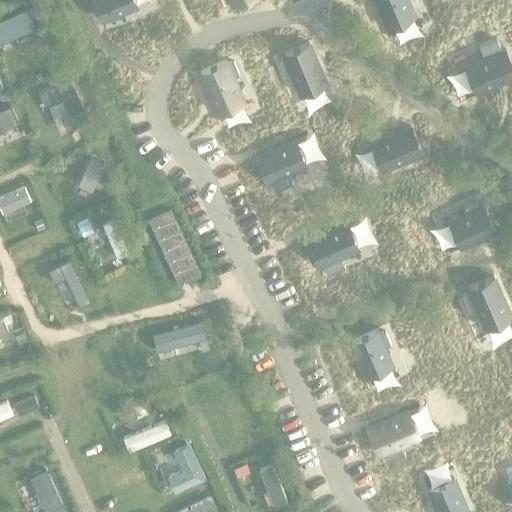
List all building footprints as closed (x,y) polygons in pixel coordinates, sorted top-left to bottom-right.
[(135,0),(93,0),(102,19),(137,3),(135,0)] [(406,0),(376,0),(388,26),(413,15),(406,0)] [(21,15),(10,20),(26,54),(37,49),(21,15)] [(483,59),(465,68),(475,91),(511,74),(511,64),(505,50),(500,52),(495,39),(478,47),(483,59)] [(284,56),(278,59),(283,72),(289,69),(299,90),(325,79),(308,42),(282,53),(284,56)] [(226,61),(199,73),(215,109),(242,97),(232,76),(239,73),(233,60),(227,63),(226,61)] [(36,70),(8,82),(14,95),(42,82),(36,70)] [(11,103),(0,107),(0,128),(18,120),(11,103)] [(63,110),(50,116),(69,153),(81,147),(63,110)] [(409,125),(370,142),(381,168),(420,150),(409,125)] [(295,136),(255,154),(266,180),(269,178),(274,189),(292,181),(287,170),(307,161),(295,136)] [(90,168),(54,184),(59,196),(95,180),(90,168)] [(465,212),(449,220),(460,245),(493,230),(482,205),(478,207),(475,201),(463,206),(465,212)] [(87,217),(77,222),(84,236),(94,231),(87,217)] [(41,218),(34,220),(38,230),(45,227),(41,218)] [(348,220),(307,238),(318,264),(322,262),(326,273),(344,265),(339,254),(359,245),(348,220)] [(114,221),(103,225),(117,259),(129,254),(114,221)] [(469,291),(457,296),(465,313),(476,307),(485,326),(509,314),(492,275),(467,287),(469,291)] [(204,300),(162,317),(168,331),(210,315),(204,300)] [(4,320),(0,321),(0,337),(9,334),(4,320)] [(377,327),(351,339),(366,372),(392,360),(385,345),(390,343),(384,330),(379,332),(377,327)] [(22,328),(13,332),(18,343),(27,340),(22,328)] [(146,349),(135,354),(150,390),(162,385),(146,349)] [(223,354),(210,360),(227,398),(240,392),(223,354)] [(88,358),(55,372),(60,384),(93,369),(88,358)] [(34,395),(14,405),(19,415),(39,406),(34,395)] [(8,402),(0,405),(0,421),(13,416),(8,402)] [(406,406),(364,424),(377,455),(385,451),(388,459),(404,452),(401,445),(419,437),(406,406)] [(248,410),(234,417),(252,454),(266,448),(248,410)] [(180,418),(171,422),(176,433),(185,430),(180,418)] [(166,422),(124,440),(129,453),(172,435),(166,422)] [(74,426),(63,431),(80,468),(91,463),(74,426)] [(161,447),(148,452),(166,494),(180,488),(161,447)] [(138,476),(133,463),(99,477),(104,490),(138,476)] [(245,463),(232,468),(236,477),(249,472),(245,463)] [(273,465),(260,470),(276,510),(290,504),(273,465)] [(453,478),(424,490),(433,511),(465,511),(468,511),(453,478)] [(212,498),(184,511),(218,511),(219,511),(212,498)] [(48,511),(43,499),(29,505),(32,511),(48,511)]
